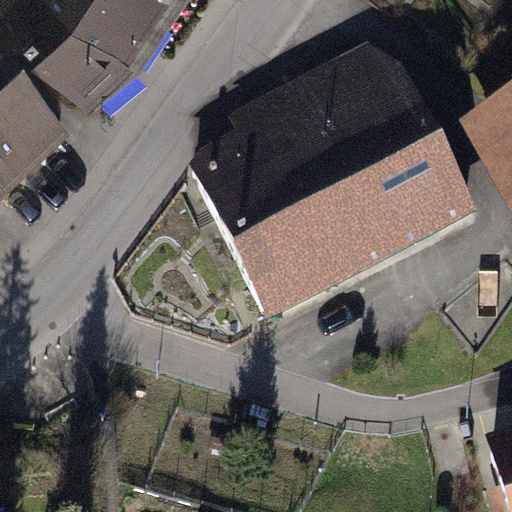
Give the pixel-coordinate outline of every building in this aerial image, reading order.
[(0,0),(0,6),(93,98),(138,55),(172,9),(157,0),(0,0)] [(371,56),(230,127),(242,150),(257,182),(318,153),(380,283),(478,232),(401,87),(371,56)] [(0,86),(0,202),(10,214),(68,160),(0,86)] [(511,128),(484,145),(511,182),(511,128)] [(257,182),(242,150),(184,175),(268,342),(380,283),(318,153),(257,182)] [(0,224),(10,214),(0,202),(0,224)]
